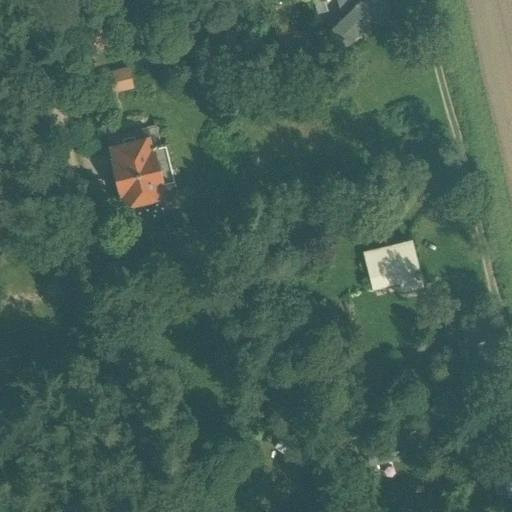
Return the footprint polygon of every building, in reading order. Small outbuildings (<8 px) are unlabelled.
[(338,0),(343,16),(329,31),(344,46),(369,20),(390,15),(386,0),(364,0),(360,1),(359,0),(338,0)] [(121,25),(66,39),(76,77),(131,63),(121,25)] [(106,76),(83,82),(89,104),(112,97),(106,76)] [(149,128),(109,137),(114,157),(113,157),(115,166),(113,170),(115,180),(119,183),(122,193),(125,204),(165,195),(163,185),(176,182),(168,145),(163,146),(158,126),(149,128)] [(411,240),(365,251),(372,278),(399,272),(401,280),(419,275),(411,240)] [(461,300),(433,307),(438,326),(466,319),(461,300)] [(481,329),(461,334),(464,346),(468,345),(467,343),(483,339),(481,329)] [(366,445),(370,465),(406,458),(401,437),(366,445)] [(282,439),(275,449),(302,468),(309,457),(282,439)] [(508,498),(511,497),(511,466),(511,463),(500,466),(508,498)]
